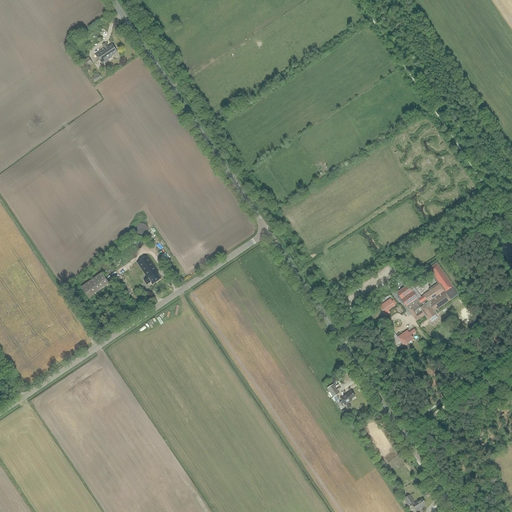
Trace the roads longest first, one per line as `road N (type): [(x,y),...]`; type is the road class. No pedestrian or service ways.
road 1 (tertiary): [(454,511),(267,231)]
road 2 (unclassified): [(0,413),(267,231)]
road 3 (tertiary): [(267,231),(113,0)]
road 4 (track): [(408,433),(511,356)]
